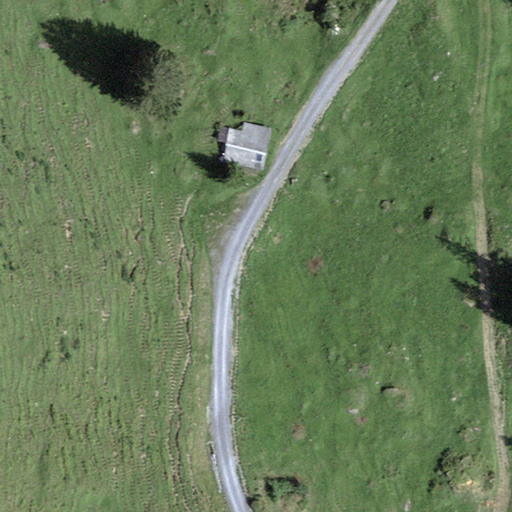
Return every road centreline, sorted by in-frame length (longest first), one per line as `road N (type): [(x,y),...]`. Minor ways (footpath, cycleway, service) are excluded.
road 1 (track): [(386,0),(246,221),(227,270),(223,436),(243,511)]
road 2 (track): [(485,0),(479,215),(504,463),(500,511)]
